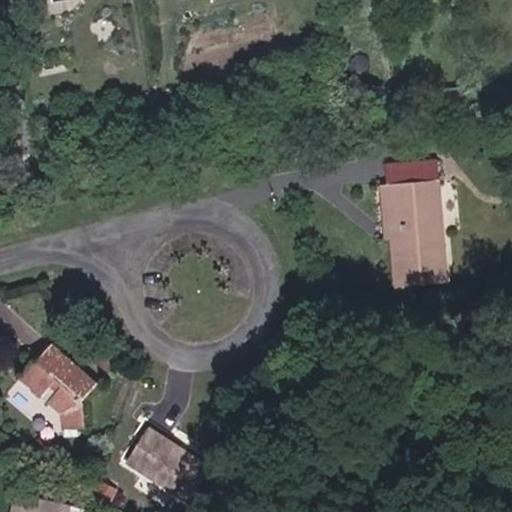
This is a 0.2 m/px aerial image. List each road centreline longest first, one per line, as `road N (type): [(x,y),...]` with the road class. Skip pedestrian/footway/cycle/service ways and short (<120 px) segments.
road 1 (residential): [(132,256),(128,290),(139,322),(165,345),(198,353),(231,345),(257,323),(270,291),(266,257),(247,229),(217,213),(182,213),(152,228)]
road 2 (residential): [(0,261),(78,239),(132,256)]
